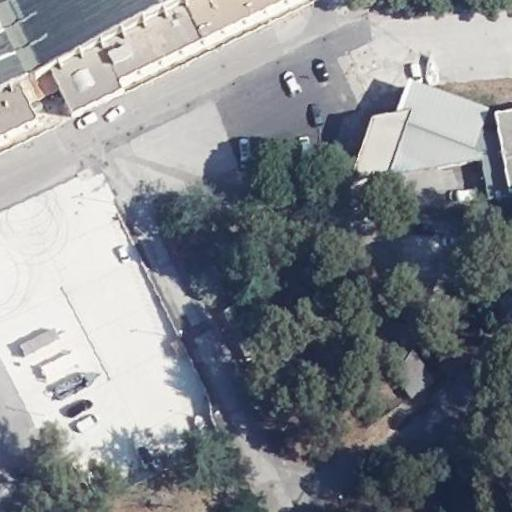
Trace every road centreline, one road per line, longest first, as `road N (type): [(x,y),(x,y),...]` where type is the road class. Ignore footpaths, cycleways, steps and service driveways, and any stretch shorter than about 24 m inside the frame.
road 1 (unknown): [(122,115),(244,195),(295,212),(450,184)]
road 2 (unknown): [(511,12),(398,22),(330,11),(336,0)]
